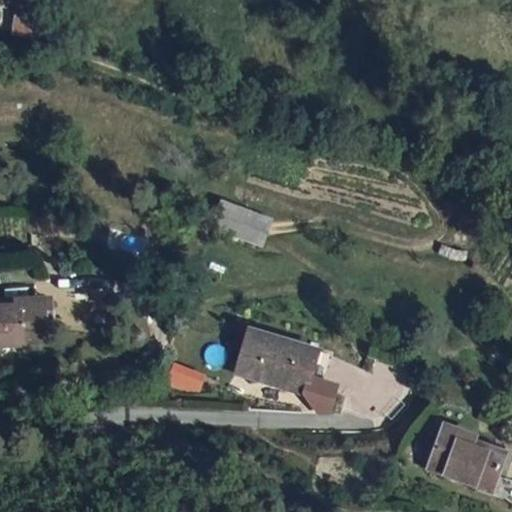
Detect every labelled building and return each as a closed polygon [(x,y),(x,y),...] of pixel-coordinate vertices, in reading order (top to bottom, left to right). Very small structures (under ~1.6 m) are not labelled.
[(33,9),(35,0),(7,0),(7,2),(33,9)] [(15,16),(14,37),(38,37),(39,16),(15,16)] [(0,221),(48,221),(48,201),(55,201),(54,178),(0,178),(0,221)] [(258,222),(234,216),(227,242),(252,248),(258,222)] [(0,298),(0,348),(54,346),(52,297),(0,298)] [(216,334),(279,366),(290,387),(298,391),(310,367),(295,360),(307,334),(234,298),(216,334)] [(176,361),(167,382),(199,396),(208,375),(176,361)] [(413,469),(474,493),(485,463),(455,451),(459,441),(429,429),(413,469)]
